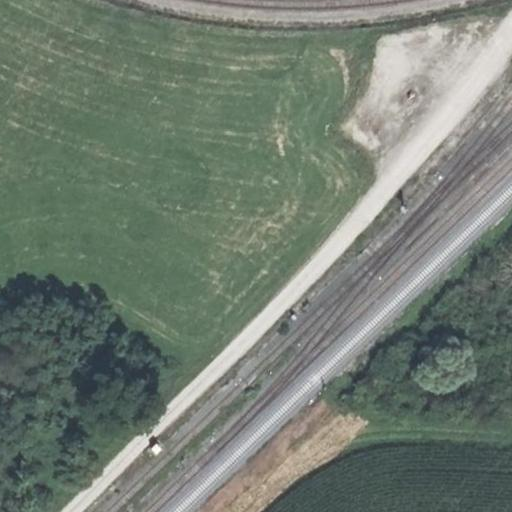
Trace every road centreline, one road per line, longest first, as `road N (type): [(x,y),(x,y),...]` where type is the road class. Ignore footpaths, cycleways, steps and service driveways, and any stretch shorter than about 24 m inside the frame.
road 1 (track): [(511,29),(345,234),(72,511)]
road 2 (track): [(257,511),(303,471),(376,435),(511,436)]
